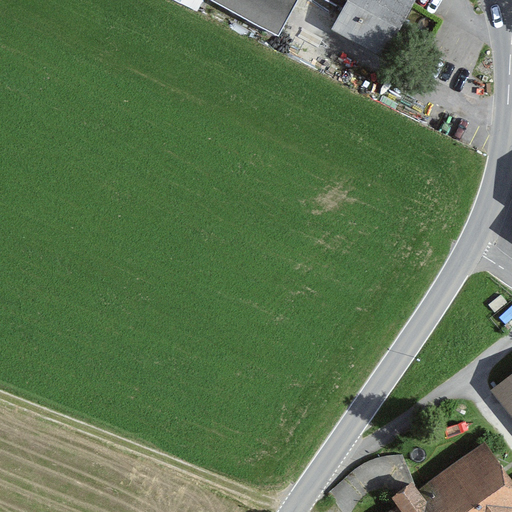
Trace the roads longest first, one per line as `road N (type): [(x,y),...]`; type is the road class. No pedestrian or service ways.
road 1 (tertiary): [(470,248),(293,511)]
road 2 (tertiary): [(510,0),(504,154),(470,248)]
